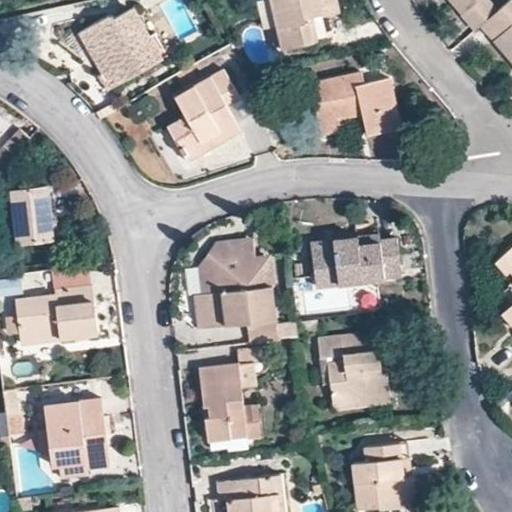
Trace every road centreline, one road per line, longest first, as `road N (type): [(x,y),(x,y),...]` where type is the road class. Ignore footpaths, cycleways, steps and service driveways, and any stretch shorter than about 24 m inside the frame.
road 1 (residential): [(441,184),(462,389),(481,443),(511,476)]
road 2 (residential): [(441,184),(293,180),(141,225)]
road 3 (residential): [(141,225),(175,511)]
road 4 (residential): [(390,0),(481,119),(511,180)]
road 5 (residential): [(0,69),(57,113),(141,225)]
